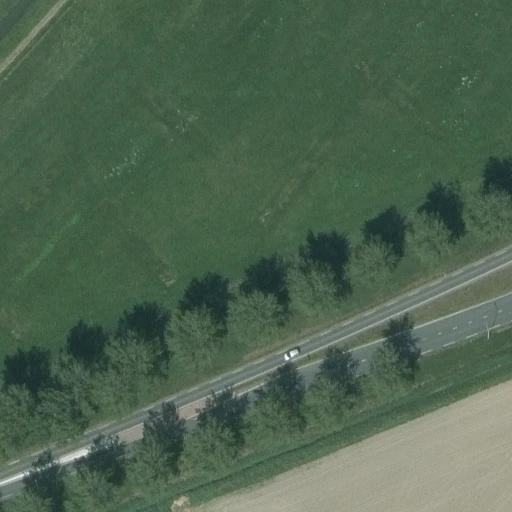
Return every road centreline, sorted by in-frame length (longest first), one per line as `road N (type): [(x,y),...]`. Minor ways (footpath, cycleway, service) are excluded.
road 1 (primary): [(511,250),(101,445)]
road 2 (primary): [(101,445),(282,390),(511,303)]
